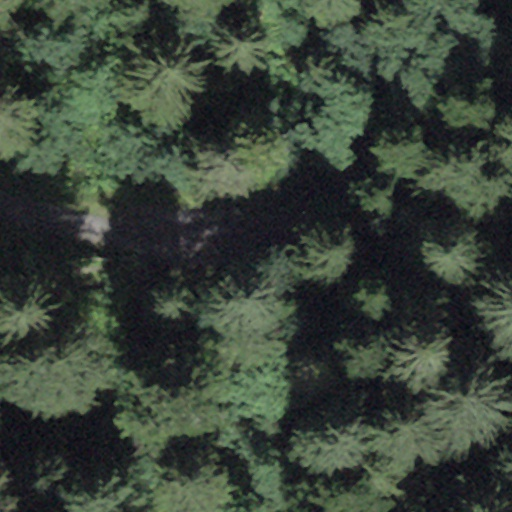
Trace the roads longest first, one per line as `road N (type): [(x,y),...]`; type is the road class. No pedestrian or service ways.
road 1 (unclassified): [(0,202),(178,225),(272,219),(341,159),(367,112),(371,0)]
road 2 (track): [(198,226),(186,257),(0,285)]
